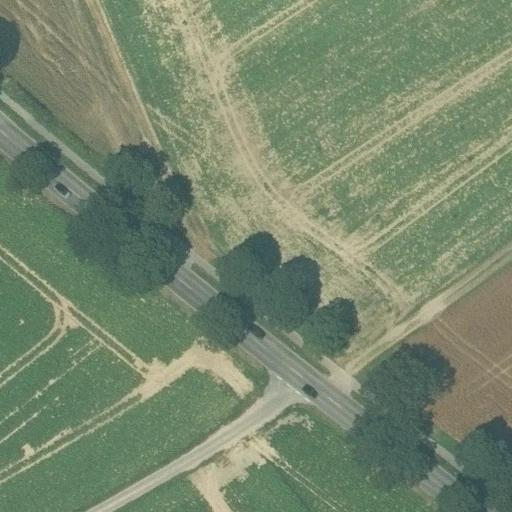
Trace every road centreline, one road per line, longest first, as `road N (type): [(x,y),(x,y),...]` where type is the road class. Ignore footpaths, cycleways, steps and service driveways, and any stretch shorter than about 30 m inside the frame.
road 1 (secondary): [(312,382),(0,128)]
road 2 (unclassified): [(312,382),(100,511)]
road 3 (track): [(511,250),(338,377),(312,382)]
road 4 (secondary): [(479,511),(312,382)]
